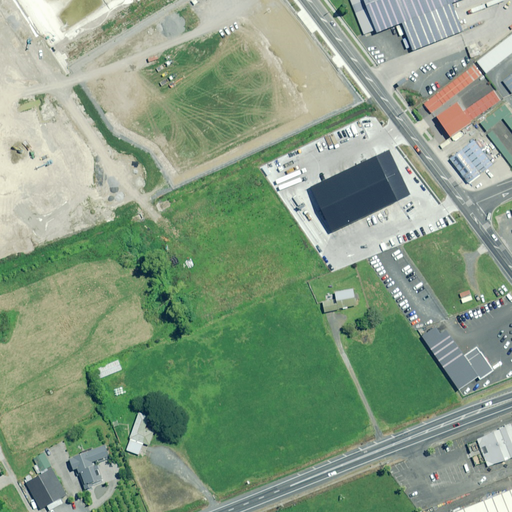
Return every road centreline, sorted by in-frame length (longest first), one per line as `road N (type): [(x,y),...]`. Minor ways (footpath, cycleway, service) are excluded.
road 1 (tertiary): [(467,206),(309,0)]
road 2 (primary): [(511,399),(366,456)]
road 3 (primary): [(225,511),(366,456)]
